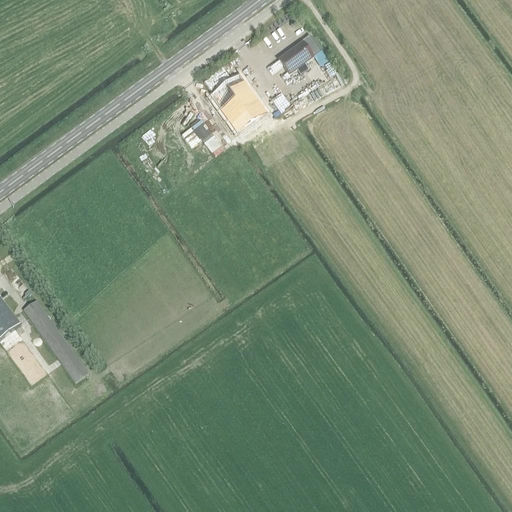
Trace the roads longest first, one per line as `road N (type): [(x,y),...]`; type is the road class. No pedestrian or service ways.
road 1 (unclassified): [(0,208),(283,0)]
road 2 (primary): [(0,191),(258,0)]
